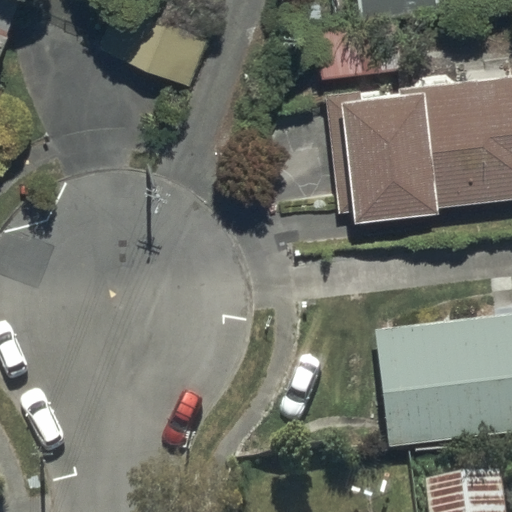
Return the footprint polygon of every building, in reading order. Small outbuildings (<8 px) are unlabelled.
[(0,0),(0,34),(13,0),(0,0)] [(217,0),(114,0),(97,41),(186,80),(220,1),(217,0)] [(356,0),(357,13),(438,5),(437,0),(356,0)] [(398,22),(310,31),(315,78),(403,69),(398,22)] [(346,212),(347,221),(431,212),(430,206),(511,196),(511,73),(449,80),(449,74),(416,78),(417,88),(357,94),(357,90),(321,94),(334,213),(346,212)] [(511,310),(372,325),(385,445),(392,445),(393,450),(511,437),(511,310)] [(503,511),(501,481),(423,489),(425,511),(503,511)]
